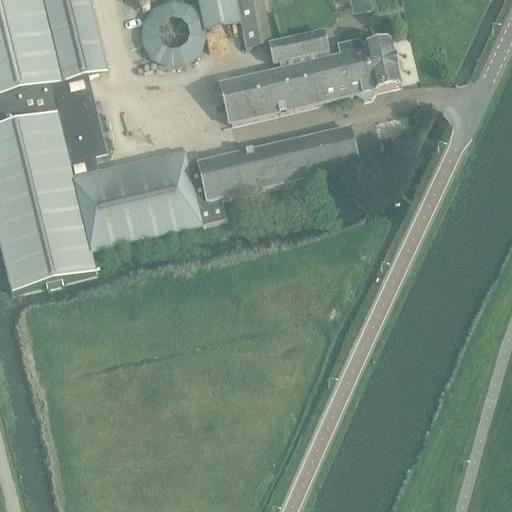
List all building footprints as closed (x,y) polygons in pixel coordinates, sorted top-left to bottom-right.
[(0,0),(0,244),(13,298),(97,278),(96,272),(93,258),(203,232),(228,225),(222,204),(359,170),(356,160),(355,155),(352,145),(351,140),(349,130),(199,167),(188,170),(186,160),(100,181),(97,164),(108,161),(89,83),(103,80),(83,0),(0,0)] [(236,0),(247,52),(271,48),(262,0),(236,0)] [(369,0),(359,0),(364,17),(373,15),(369,0)] [(282,76),(222,90),(232,131),(318,110),(355,101),(363,106),(370,104),(376,96),(379,96),(389,93),(399,91),(402,90),(398,75),(398,73),(398,72),(397,67),(397,66),(396,65),(392,49),(390,49),(379,52),(369,54),(366,55),(366,53),(358,47),(338,52),(340,61),(330,64),(328,56),(324,38),(320,39),(272,50),(277,69),(281,68),(282,76)] [(350,130),(349,130),(351,140),(352,145),(355,155),(356,160),(359,170),(360,170),(357,160),(356,155),(353,145),(352,139),(350,130)]
